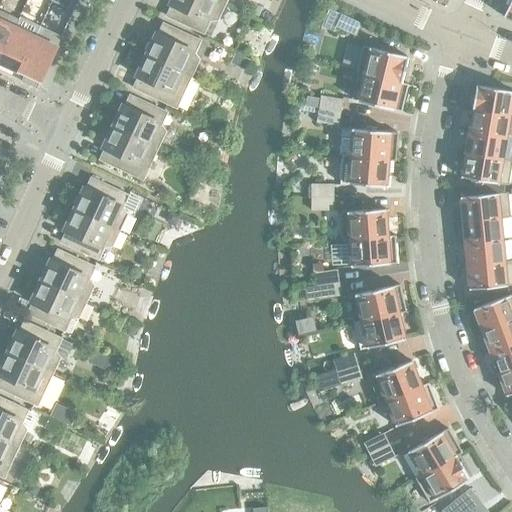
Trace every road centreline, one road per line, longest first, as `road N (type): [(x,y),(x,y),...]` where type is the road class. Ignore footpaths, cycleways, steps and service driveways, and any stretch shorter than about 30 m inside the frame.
road 1 (residential): [(467,36),(447,78),(436,145),(437,266),(449,329),(487,431),(511,467)]
road 2 (residential): [(0,286),(72,132)]
road 3 (residential): [(72,132),(131,0)]
